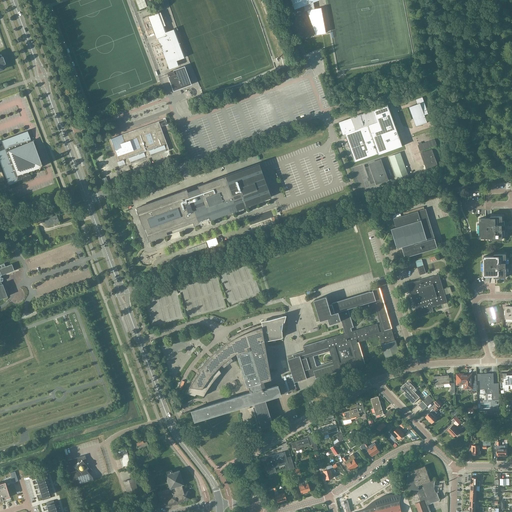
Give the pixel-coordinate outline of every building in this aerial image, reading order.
[(135,0),(139,10),(147,7),(144,0),(135,0)] [(318,0),(291,0),(295,9),(304,6),(304,7),(314,5),(313,2),(319,0),(318,0)] [(321,8),(307,11),(316,35),(326,33),(321,8)] [(142,18),(148,35),(154,33),(156,39),(157,38),(169,69),(178,65),(176,61),(184,57),(173,29),(164,32),(162,27),(165,26),(160,11),(151,14),(152,15),(150,16),(150,15),(142,18)] [(173,71),(167,73),(168,76),(167,76),(173,91),(191,84),(184,66),(173,70),(173,71)] [(429,113),(423,97),(416,99),(417,104),(409,107),(416,126),(427,122),(425,115),(429,113)] [(379,154),(403,146),(388,104),(373,110),(373,109),(351,117),(338,122),(343,135),(345,134),(355,162),(379,153),(379,154)] [(169,150),(159,124),(158,121),(110,139),(120,166),(124,164),(125,166),(131,164),(130,162),(145,156),(145,159),(151,156),(150,154),(165,149),(166,151),(169,150)] [(33,141),(31,141),(27,131),(2,141),(3,145),(1,150),(0,150),(0,161),(9,185),(17,182),(17,181),(22,179),(22,180),(23,181),(24,181),(25,181),(26,181),(27,181),(28,181),(29,180),(30,180),(30,179),(31,178),(31,177),(31,176),(31,175),(30,175),(30,174),(29,174),(28,174),(27,174),(29,171),(32,170),(34,170),(34,169),(38,167),(39,168),(39,167),(42,166),(41,163),(42,162),(41,162),(39,158),(40,157),(39,156),(37,152),(38,151),(36,150),(35,147),(36,145),(34,145),(34,143),(34,141),(33,141)] [(417,145),(419,151),(436,145),(434,139),(417,145)] [(343,150),(346,160),(353,158),(346,141),(344,142),(347,149),(343,150)] [(432,149),(420,153),(426,169),(437,165),(432,149)] [(389,157),(397,181),(409,177),(400,153),(389,157)] [(376,182),(376,184),(388,180),(381,160),(369,164),(370,166),(365,167),(371,184),(376,182)] [(181,192),(136,208),(140,220),(141,225),(142,225),(148,241),(193,225),(198,224),(198,221),(208,217),(209,219),(237,209),(242,207),(243,207),(271,197),(258,164),(197,186),(197,188),(187,192),(186,189),(181,191),(181,192)] [(437,246),(429,219),(427,214),(426,209),(401,216),(400,212),(392,215),(396,228),(395,229),(394,229),(396,235),(395,235),(397,241),(398,241),(399,247),(400,247),(400,246),(402,246),(405,256),(437,246)] [(47,226),(54,224),(59,222),(56,215),(51,217),(50,213),(47,214),(49,218),(44,220),(47,226)] [(504,235),(504,225),(504,221),(502,221),(502,216),(490,216),(490,218),(480,218),(480,224),(477,224),(477,232),(480,232),(480,238),(490,238),(490,239),(502,239),(502,235),(504,235)] [(508,273),(508,263),(508,259),(505,259),(505,254),(494,254),(494,256),(483,256),(483,262),(481,262),(481,270),(484,270),(484,276),(492,276),(494,276),(494,277),(505,277),(505,273),(508,273)] [(5,266),(4,263),(0,264),(0,298),(7,296),(2,284),(1,281),(2,281),(2,280),(3,280),(3,279),(3,278),(0,277),(1,276),(1,275),(1,274),(13,270),(14,271),(12,264),(5,266)] [(426,273),(424,269),(423,265),(417,267),(420,275),(426,273)] [(447,302),(440,280),(439,274),(408,284),(415,308),(416,308),(418,315),(433,311),(432,307),(447,302)] [(326,339),(303,346),(304,351),(293,354),(293,357),(287,359),(294,382),(306,378),(306,377),(314,374),(316,378),(336,372),(336,371),(365,363),(359,342),(379,336),(382,344),(381,344),(385,357),(389,356),(396,354),(395,354),(399,353),(395,340),(392,331),(391,332),(390,329),(392,328),(379,287),(372,289),(373,291),(370,292),(370,291),(332,303),(332,304),(329,305),(326,296),(314,300),(320,320),(328,318),(330,325),(341,321),(345,333),(326,339)] [(497,323),(500,322),(498,313),(494,314),(493,306),(485,308),(488,321),(496,319),(497,323)] [(188,387),(185,393),(194,395),(195,394),(203,396),(206,391),(209,386),(213,381),(217,377),(221,372),(218,367),(221,364),(223,366),(232,359),(230,357),(236,353),(236,354),(237,357),(238,357),(244,377),(243,377),(246,386),(248,386),(250,392),(249,392),(191,410),(190,410),(194,421),(239,407),(246,405),(253,403),(253,404),(254,406),(255,407),(253,408),(255,412),(256,412),(257,414),(258,418),(259,421),(258,421),(259,422),(261,428),(272,424),(271,421),(270,418),(269,418),(268,414),(265,403),(265,401),(264,400),(265,399),(271,397),(274,396),(280,394),(280,395),(277,384),(277,385),(265,389),(263,381),(272,379),(269,369),(264,341),(268,340),(272,339),(276,339),(280,338),(282,324),(282,325),(285,315),(269,320),(261,321),(261,324),(259,324),(256,325),(248,328),(241,331),(234,334),(227,338),(228,341),(221,346),(214,351),(208,357),(202,363),(196,369),(199,371),(195,376),(191,382),(188,387)] [(511,374),(507,375),(506,373),(500,373),(500,383),(501,383),(501,382),(502,382),(503,388),(509,388),(509,385),(511,384),(511,374)] [(471,374),(457,375),(457,380),(456,380),(457,385),(461,385),(461,384),(466,384),(466,388),(471,388),(471,391),(477,391),(476,380),(471,380),(471,374)] [(498,389),(497,389),(496,383),(493,383),(493,374),(480,374),(481,382),(479,382),(479,389),(486,389),(486,393),(492,393),(492,400),(499,400),(498,389)] [(434,385),(449,383),(449,375),(433,376),(434,385)] [(401,387),(401,388),(401,389),(402,391),(403,390),(405,392),(404,394),(413,403),(419,397),(412,390),(415,388),(411,384),(408,386),(406,383),(401,387)] [(427,406),(433,400),(429,395),(422,401),(427,406)] [(376,416),(383,414),(382,410),(378,396),(371,399),(375,412),(376,416)] [(437,398),(433,402),(438,407),(442,403),(437,398)] [(359,413),(362,412),(360,406),(357,407),(357,408),(344,412),(345,415),(344,416),(344,417),(345,416),(346,420),(360,415),(359,413)] [(431,412),(425,417),(431,423),(437,418),(434,415),(436,413),(435,411),(438,409),(436,406),(433,409),(430,411),(431,412)] [(454,437),(459,431),(455,427),(461,422),(455,416),(452,420),(455,423),(447,430),(454,437)] [(320,431),(321,434),(338,429),(335,420),(332,421),(333,423),(319,427),(320,430),(319,430),(319,431),(320,431)] [(404,434),(398,427),(394,431),(392,429),(393,428),(393,429),(393,428),(392,428),(386,434),(392,440),(396,436),(398,439),(404,434)] [(300,448),(310,445),(313,444),(314,447),(313,447),(314,450),(312,450),(313,453),(318,451),(315,441),(312,442),(310,435),(307,436),(308,437),(294,442),(290,443),(294,448),(293,447),(295,446),(296,449),(297,450),(300,449),(300,448)] [(366,442),(360,447),(364,454),(368,451),(372,456),(379,451),(375,445),(376,444),(374,442),(368,445),(366,442)] [(335,456),(339,454),(341,452),(336,445),(330,448),(335,456)] [(497,445),(495,445),(495,448),(497,448),(497,456),(506,456),(506,448),(505,448),(505,445),(500,445),(497,445)] [(125,449),(118,451),(123,469),(130,467),(125,449)] [(269,456),(265,457),(268,469),(270,474),(276,472),(274,467),(285,464),(287,470),(294,468),(292,461),(288,463),(284,451),(283,452),(269,456)] [(349,458),(347,459),(345,456),(342,458),(346,464),(351,470),(358,465),(354,459),(356,457),(353,453),(348,457),(349,458)] [(85,455),(67,460),(71,472),(74,485),(93,480),(92,477),(88,473),(92,470),(84,461),(86,459),(85,455)] [(329,469),(323,471),(326,480),(333,478),(332,473),(336,471),(334,469),(334,468),(338,466),(336,463),(332,466),(332,465),(329,466),(329,469)] [(434,485),(435,480),(430,480),(425,466),(410,471),(410,472),(409,472),(409,470),(408,470),(407,489),(416,489),(421,501),(415,503),(418,511),(430,511),(428,505),(440,500),(437,493),(435,493),(433,488),(434,488),(435,485),(434,485)] [(184,484),(179,470),(172,472),(171,470),(166,472),(166,474),(165,474),(169,488),(164,490),(164,489),(163,489),(164,490),(157,492),(160,500),(159,500),(162,507),(190,499),(188,491),(185,492),(183,485),(184,484)] [(476,485),(476,486),(480,486),(480,481),(476,481),(477,477),(471,477),(471,484),(476,485)] [(127,496),(136,493),(138,492),(134,478),(123,481),(127,496)] [(5,482),(0,483),(0,499),(1,501),(6,499),(5,498),(9,496),(5,482)] [(301,494),(310,491),(308,484),(299,486),(301,494)] [(476,490),(476,486),(476,485),(471,484),(470,492),(476,492),(476,493),(479,493),(479,491),(476,490)] [(476,498),(476,493),(476,492),(470,492),(470,499),(476,499),(475,501),(479,501),(479,498),(476,498)] [(277,502),(286,500),(284,493),(275,495),(277,502)] [(367,508),(365,510),(358,511),(401,511),(399,505),(399,504),(400,496),(398,496),(395,495),(393,495),(390,496),(388,496),(385,496),(383,497),(381,498),(378,499),(376,500),(374,502),(372,503),(370,505),(368,506),(367,508)] [(475,505),(475,501),(476,499),(470,499),(470,506),(475,507),(475,508),(478,508),(479,506),(475,505)]
